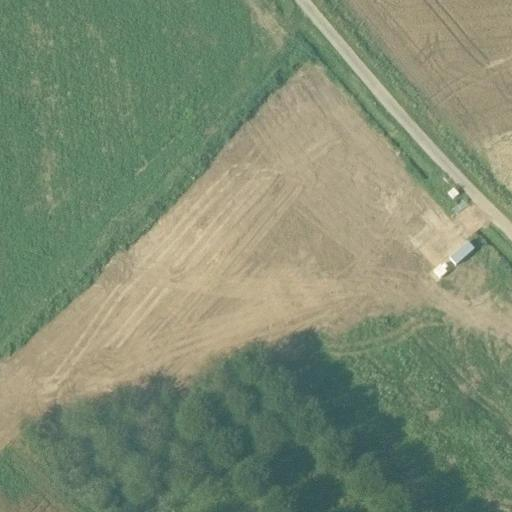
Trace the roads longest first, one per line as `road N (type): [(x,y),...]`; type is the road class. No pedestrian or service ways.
road 1 (motorway): [(0,202),(126,187),(222,157),(314,103),(451,0)]
road 2 (track): [(458,182),(299,0)]
road 3 (track): [(379,93),(510,0)]
